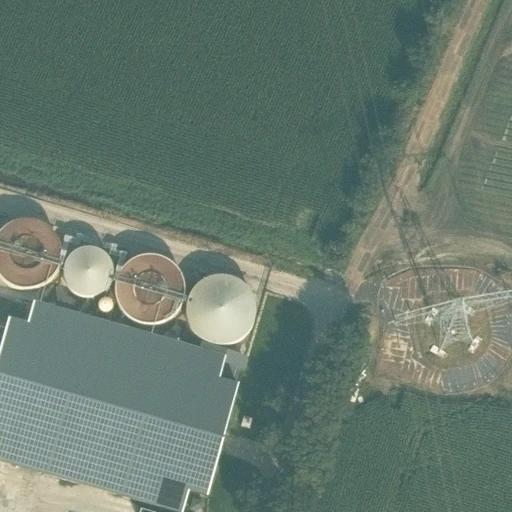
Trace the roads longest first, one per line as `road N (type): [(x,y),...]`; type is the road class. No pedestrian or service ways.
road 1 (track): [(465,0),(317,346)]
road 2 (unclassified): [(317,346),(269,511)]
